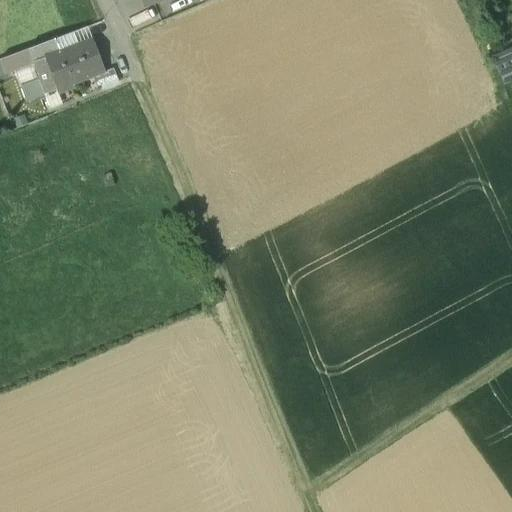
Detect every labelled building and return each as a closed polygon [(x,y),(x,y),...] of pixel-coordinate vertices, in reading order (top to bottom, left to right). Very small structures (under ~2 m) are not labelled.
[(60,52),(91,40),(86,28),(54,40),(60,52)] [(54,40),(27,50),(32,65),(45,60),(44,58),(60,52),(54,40)] [(60,52),(44,58),(45,60),(56,90),(92,77),(104,72),(91,40),(60,52)] [(511,46),(497,54),(510,83),(511,81),(511,46)] [(3,76),(32,65),(27,50),(0,60),(0,82),(4,81),(3,76)] [(56,90),(45,60),(32,65),(38,80),(19,88),(25,102),(56,90)] [(104,72),(92,77),(95,88),(116,80),(112,69),(104,72)]
